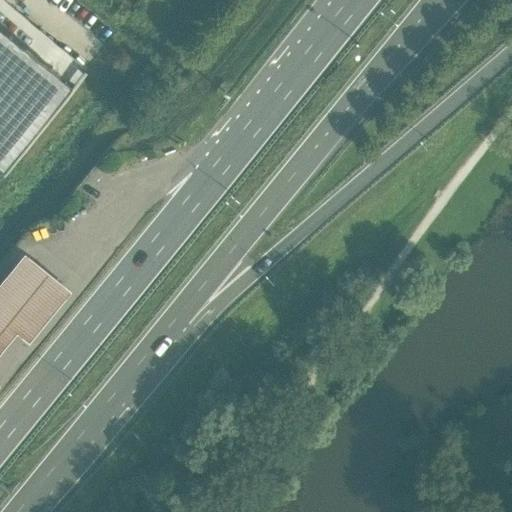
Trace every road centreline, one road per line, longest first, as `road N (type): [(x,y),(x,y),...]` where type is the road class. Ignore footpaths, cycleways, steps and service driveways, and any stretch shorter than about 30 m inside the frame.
road 1 (primary): [(354,0),(0,435)]
road 2 (primary): [(161,339),(232,290),(511,50)]
road 3 (primary): [(161,339),(441,0)]
road 4 (primary): [(21,511),(161,339)]
